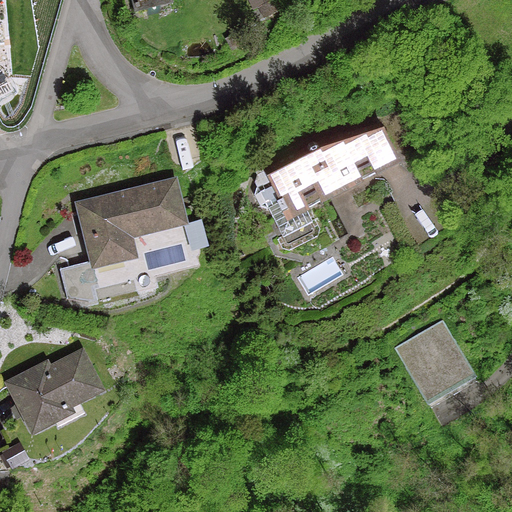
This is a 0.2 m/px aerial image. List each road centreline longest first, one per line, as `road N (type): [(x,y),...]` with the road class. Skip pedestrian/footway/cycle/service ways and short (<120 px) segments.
road 1 (residential): [(424,0),(245,95),(164,111)]
road 2 (residential): [(81,6),(34,151)]
road 3 (residential): [(164,111),(119,83),(81,6)]
road 4 (residential): [(511,117),(472,157),(402,198)]
road 5 (residential): [(164,111),(34,151)]
road 6 (residential): [(34,151),(0,270)]
